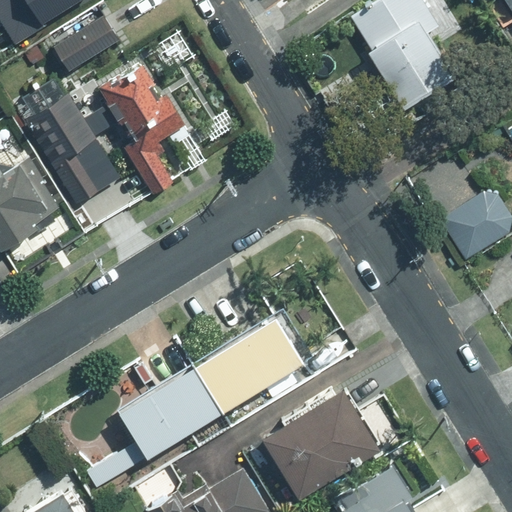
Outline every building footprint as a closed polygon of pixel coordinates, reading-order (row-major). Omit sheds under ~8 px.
[(86,0),(7,0),(31,36),(86,0)] [(416,0),(352,0),(332,14),(394,103),(458,59),(416,0)] [(509,51),(481,3),(453,19),(481,67),(509,51)] [(144,51),(95,83),(131,137),(115,148),(143,190),(170,173),(151,144),(189,120),(144,51)] [(0,244),(47,213),(30,187),(44,177),(26,151),(0,168),(0,244)] [(511,213),(475,152),(417,187),(463,263),(511,233),(511,213)] [(308,356),(276,303),(64,432),(96,484),(308,356)] [(371,446),(337,390),(258,439),(291,495),(371,446)] [(266,511),(239,461),(142,511),(266,511)] [(90,511),(74,483),(25,511),(90,511)] [(424,511),(413,493),(380,511),(359,511),(351,497),(326,511),(424,511)]
